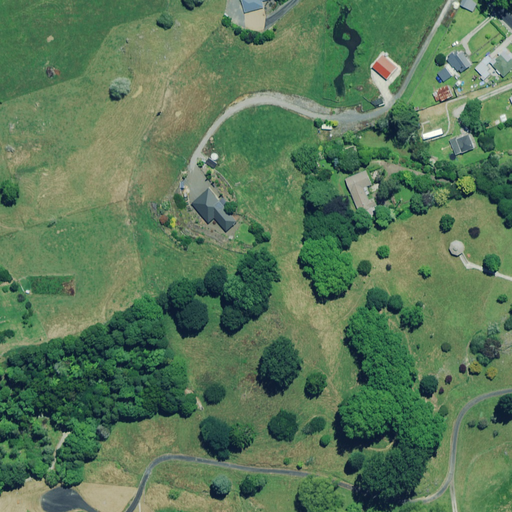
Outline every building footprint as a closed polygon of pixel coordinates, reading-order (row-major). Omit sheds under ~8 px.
[(266,0),(241,0),(245,13),(264,8),(262,1),(266,0)] [(477,3),(470,0),(463,0),(461,6),(473,12),(477,3)] [(472,65),(460,49),(447,59),(458,75),(472,65)] [(476,69),(482,75),(483,76),(481,78),(485,83),(488,80),(486,79),(492,74),(489,71),(491,69),(490,68),(492,65),(496,70),(495,71),(499,75),(500,74),(503,77),(511,68),(511,59),(508,63),(501,55),(496,60),(495,60),(490,55),(476,69)] [(372,68),(386,81),(397,68),(383,56),(372,68)] [(452,76),(446,68),(438,74),(445,82),(452,76)] [(453,97),(448,87),(438,92),(442,101),(453,97)] [(474,149),(470,135),(458,139),(457,138),(451,140),(455,155),(474,149)] [(217,164),(209,159),(205,164),(214,170),(217,164)] [(373,185),(368,171),(346,179),(359,213),(372,209),(369,202),(364,188),(373,185)] [(209,187),(190,203),(207,224),(215,217),(226,231),(238,221),(209,187)] [(454,256),(455,256),(458,256),(459,256),(460,255),(462,255),(463,254),(463,253),(464,251),(464,250),(464,249),(464,248),(464,246),(463,245),(463,244),(462,243),(461,242),(460,242),(458,241),(457,241),(456,241),(454,242),(453,242),(452,243),(451,244),(450,245),(450,246),(449,247),(449,249),(449,250),(450,251),(450,252),(451,253),(452,254),(453,255),(454,256)]
